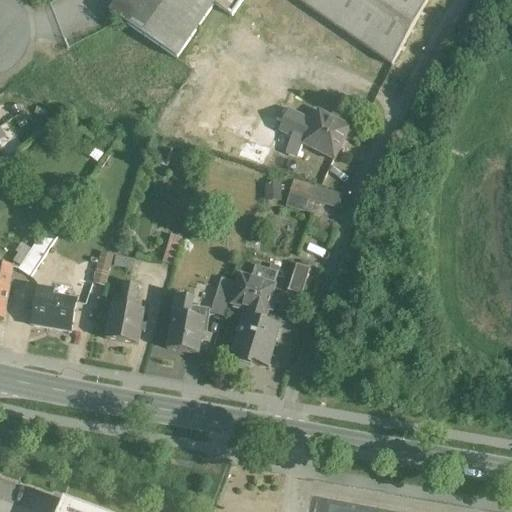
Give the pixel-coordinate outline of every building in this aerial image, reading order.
[(118,0),(109,14),(177,60),(215,5),(215,4),(218,0),(118,0)] [(428,0),(218,0),(215,4),(215,5),(232,17),(243,0),(295,0),(392,67),(428,0)] [(221,75),(193,128),(213,139),(232,105),(242,86),(221,75)] [(262,118),(232,105),(218,130),(270,151),(272,146),(286,152),(286,153),(297,158),(302,146),(301,145),(312,123),(289,111),(282,123),(263,115),(262,118)] [(351,129),(318,112),(312,123),(301,145),(302,146),(334,163),(351,129)] [(312,188),(293,183),(289,195),(308,201),(338,210),(342,197),(312,189),(312,188)] [(182,240),(171,236),(163,264),(173,267),(182,240)] [(39,241),(19,271),(31,279),(51,248),(39,241)] [(113,258),(101,254),(93,285),(104,289),(113,258)] [(135,261),(117,258),(115,267),(133,271),(135,261)] [(0,321),(4,322),(10,290),(9,289),(12,269),(0,266),(0,321)] [(309,270),(296,266),(288,293),(301,297),(309,270)] [(277,274),(255,267),(251,280),(240,277),(231,306),(234,307),(233,310),(247,314),(248,315),(249,312),(266,317),(267,312),(272,313),(276,300),(272,298),(275,287),(273,286),(277,274)] [(138,287),(124,284),(121,299),(114,297),(112,307),(106,341),(137,346),(144,312),(133,310),(138,287)] [(231,292),(219,288),(211,313),(224,317),(231,292)] [(76,302),(53,298),(54,293),(38,290),(31,327),(71,334),(76,302)] [(192,302),(176,299),(166,351),(198,357),(205,322),(204,321),(206,314),(191,311),(192,302)] [(266,317),(249,312),(248,315),(247,314),(244,326),(240,325),(229,361),(232,362),(233,357),(250,362),(250,364),(268,369),(280,328),(264,323),(266,317)] [(90,511),(64,502),(59,511),(90,511)] [(362,511),(314,503),(312,511),(362,511)]
